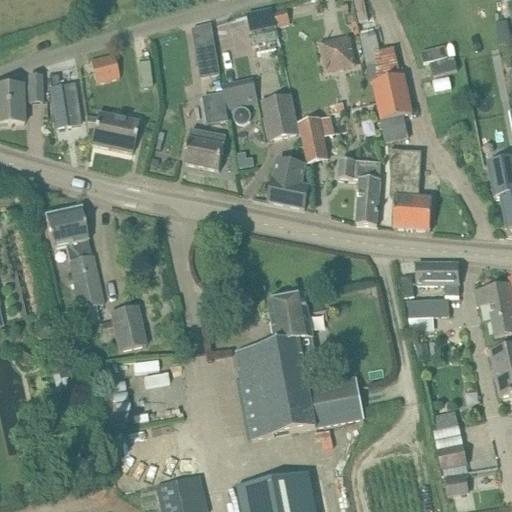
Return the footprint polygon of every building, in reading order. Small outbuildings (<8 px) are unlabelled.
[(445,0),(429,0),(420,2),(430,45),(455,39),(445,0)] [(373,84),(381,123),(382,123),(387,146),(408,142),(403,119),(413,117),(404,78),(400,78),(394,51),(379,54),(375,34),(363,37),(373,84)] [(216,49),(199,52),(202,70),(219,67),(216,49)] [(90,63),(96,86),(119,80),(113,57),(90,63)] [(429,65),(432,80),(457,73),(453,59),(429,65)] [(138,65),(140,89),(153,88),(150,64),(138,65)] [(52,83),(48,82),(52,122),(75,121),(72,81),(58,82),(58,76),(52,76),(52,83)] [(0,90),(0,127),(24,126),(23,106),(42,105),(41,79),(28,80),(28,89),(0,90)] [(224,92),(227,107),(241,104),(241,102),(256,99),(254,88),(238,92),(238,89),(224,92)] [(263,106),(271,142),(297,137),(290,100),(263,106)] [(235,115),(234,119),(235,123),(239,126),(243,126),(247,125),(250,121),(250,117),(249,113),(245,111),(241,110),(237,111),(235,115)] [(90,148),(132,156),(138,125),(97,116),(90,148)] [(299,126),(307,167),(325,163),(320,140),(334,137),(330,120),(299,126)] [(184,167),(219,174),(226,139),(191,132),(184,167)] [(391,199),(396,199),(394,231),(430,234),(432,201),(419,200),(423,154),(389,153),(392,181),(391,199)] [(511,157),(492,161),(498,200),(500,200),(503,214),(507,234),(511,233),(511,157)] [(340,162),(339,181),(353,182),(359,182),(356,227),(377,229),(381,182),(380,182),(382,166),(355,163),(340,162)] [(268,204),(304,212),(309,191),(302,189),(305,173),(296,172),(297,167),(286,165),(285,169),(276,167),(268,204)] [(44,218),(52,253),(65,250),(68,266),(69,266),(79,315),(102,310),(92,261),(91,261),(87,246),(88,246),(80,211),(44,218)] [(417,266),(417,287),(444,287),(445,298),(457,298),(457,287),(458,287),(457,267),(417,266)] [(403,302),(408,301),(413,300),(410,278),(400,280),(403,302)] [(476,309),(488,307),(495,340),(511,336),(511,305),(509,288),(474,294),(476,309)] [(236,354),(240,373),(253,443),(315,430),(315,431),(363,422),(356,380),(309,389),(300,343),(313,340),(305,297),(267,304),(275,346),(236,354)] [(413,301),(408,301),(409,322),(448,320),(447,299),(413,301)] [(109,316),(117,355),(144,349),(135,310),(109,316)] [(19,350),(16,355),(17,358),(31,367),(35,359),(19,350)] [(511,350),(491,355),(501,400),(511,397),(511,350)] [(51,370),(57,400),(75,396),(68,366),(51,370)] [(454,416),(433,420),(435,433),(457,429),(454,416)] [(439,454),(442,472),(466,466),(462,449),(439,454)] [(238,490),(241,511),(314,511),(308,477),(238,490)] [(465,478),(445,481),(448,497),(468,493),(465,478)] [(206,511),(199,479),(156,489),(161,511),(206,511)]
